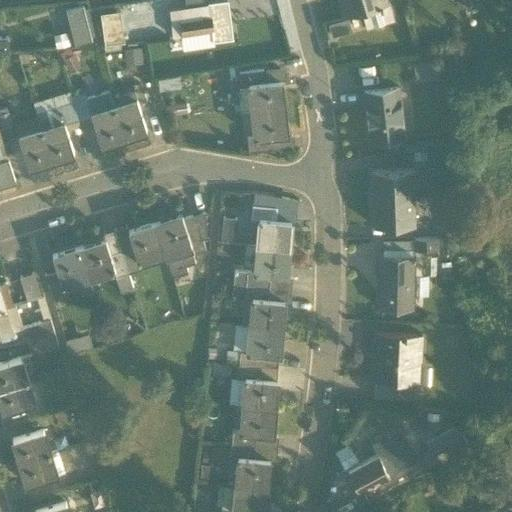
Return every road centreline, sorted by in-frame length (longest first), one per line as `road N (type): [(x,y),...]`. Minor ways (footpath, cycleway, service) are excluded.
road 1 (residential): [(304,511),(326,342),(324,202),(314,179)]
road 2 (residential): [(0,222),(179,167),(314,179)]
road 3 (residential): [(314,179),(324,135),(297,0)]
